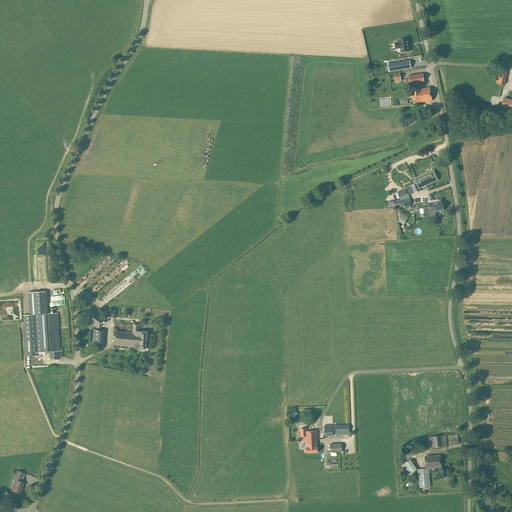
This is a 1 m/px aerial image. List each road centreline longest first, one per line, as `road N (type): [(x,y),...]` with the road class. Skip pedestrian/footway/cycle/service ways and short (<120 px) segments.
road 1 (tertiary): [(30,511),(78,371),(56,203),(135,44),(146,0)]
road 2 (unclassified): [(467,511),(468,393),(449,322),(458,213),(415,0)]
